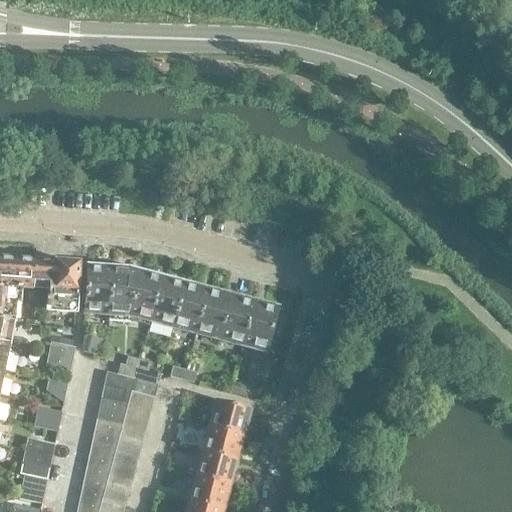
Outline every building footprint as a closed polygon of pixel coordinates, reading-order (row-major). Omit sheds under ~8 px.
[(47,312),(75,314),(78,265),(0,259),(0,320),(14,323),(15,306),(19,306),(20,289),(31,290),(32,284),(49,285),(47,312)] [(113,318),(116,270),(89,268),(85,316),(113,318)] [(131,319),(143,275),(129,271),(116,270),(113,318),(131,319)] [(152,324),(164,280),(143,275),(131,319),(152,324)] [(185,286),(164,280),(152,324),(173,330),(185,286)] [(197,336),(209,292),(185,286),(173,330),(197,336)] [(232,298),(209,292),(197,336),(220,342),(232,298)] [(254,304),(232,298),(220,342),(243,348),(254,304)] [(278,310),(254,304),(243,348),(266,354),(278,310)] [(14,323),(0,320),(0,345),(9,347),(14,323)] [(83,336),(82,352),(97,356),(101,340),(83,336)] [(49,356),(73,361),(75,348),(73,348),(73,343),(60,341),(60,345),(51,344),(49,356)] [(9,347),(0,345),(0,370),(4,372),(9,347)] [(70,372),(73,361),(49,356),(47,367),(70,372)] [(136,376),(139,363),(126,360),(124,373),(136,376)] [(151,365),(139,363),(136,376),(149,378),(151,365)] [(171,367),(169,380),(181,382),(183,370),(171,367)] [(196,372),(183,370),(181,382),(193,385),(196,372)] [(107,373),(104,386),(133,394),(136,381),(107,373)] [(136,381),(133,394),(155,401),(159,387),(136,381)] [(48,382),(46,392),(61,403),(64,403),(68,385),(48,382)] [(232,383),(229,395),(242,398),(245,387),(232,383)] [(104,386),(101,398),(129,406),(133,394),(104,386)] [(133,394),(129,406),(152,412),(155,401),(133,394)] [(101,398),(99,410),(126,417),(129,406),(101,398)] [(210,429),(245,439),(252,413),(217,404),(210,429)] [(126,417),(126,418),(148,424),(152,412),(129,406),(126,417)] [(62,414),(38,408),(34,428),(58,434),(62,414)] [(99,410),(96,422),(123,428),(126,418),(126,417),(99,410)] [(123,429),(123,430),(145,436),(148,424),(126,418),(123,428),(123,429)] [(96,422),(94,433),(120,438),(123,430),(123,429),(123,428),(96,422)] [(245,439),(210,429),(203,453),(238,463),(245,439)] [(120,438),(119,442),(142,448),(145,436),(123,430),(120,438)] [(94,433),(92,444),(117,450),(119,444),(119,442),(120,438),(94,433)] [(25,452),(53,458),(55,446),(27,439),(25,452)] [(117,450),(116,454),(138,460),(142,448),(119,442),(119,444),(117,450)] [(92,444),(89,456),(114,461),(115,457),(116,454),(117,450),(92,444)] [(25,452),(22,465),(50,471),(53,458),(25,452)] [(203,453),(196,478),(231,488),(238,463),(203,453)] [(114,461),(113,465),(135,472),(138,460),(116,454),(115,457),(114,461)] [(89,456),(87,467),(111,472),(111,471),(113,465),(114,461),(89,456)] [(111,472),(109,477),(132,483),(135,472),(113,465),(111,471),(111,472)] [(87,467),(85,478),(108,483),(108,482),(109,477),(111,472),(87,467)] [(42,506),(47,482),(23,477),(18,501),(42,506)] [(108,483),(106,489),(128,495),(132,483),(109,477),(108,482),(108,483)] [(85,478),(82,490),(104,494),(106,489),(108,483),(85,478)] [(223,511),(231,488),(196,478),(189,503),(220,511),(223,511)] [(104,494),(103,501),(125,507),(128,495),(106,489),(104,494)] [(82,490),(80,501),(101,506),(103,501),(104,494),(82,490)] [(80,501),(77,511),(99,511),(100,510),(101,506),(80,501)] [(100,510),(99,511),(123,511),(125,507),(103,501),(101,506),(100,510)] [(220,511),(189,503),(186,511),(220,511)]
